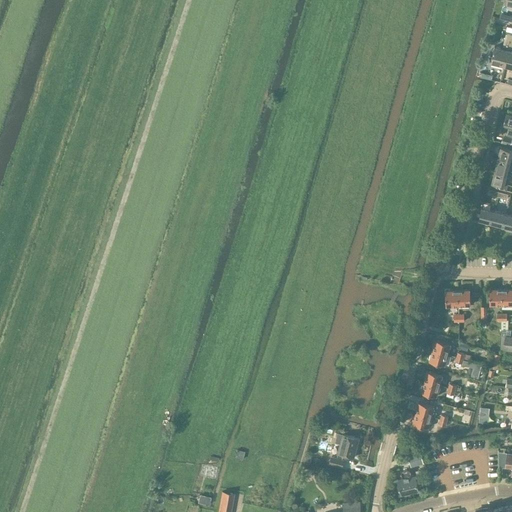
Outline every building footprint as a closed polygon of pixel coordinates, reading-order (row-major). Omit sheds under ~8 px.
[(504,65),(511,35),(505,34),(502,48),(494,46),(490,62),(504,65)] [(511,135),(511,113),(507,112),(503,124),(509,126),(507,134),(511,135)] [(511,144),(511,140),(511,137),(504,135),(502,142),(511,144)] [(511,149),(501,146),(498,158),(511,162),(511,149)] [(511,162),(498,158),(495,170),(507,173),(509,166),(511,167),(511,162)] [(507,173),(495,170),(492,182),(497,184),(496,187),(506,190),(510,174),(507,173)] [(491,223),(494,210),(482,207),(479,220),(491,223)] [(503,226),(506,213),(494,210),(491,223),(503,226)] [(511,214),(506,213),(503,226),(511,227),(511,214)] [(470,289),(458,290),(458,305),(471,304),(470,289)] [(490,304),(502,304),(503,289),(490,289),(490,304)] [(511,289),(503,289),(502,304),(511,304),(511,289)] [(458,305),(458,290),(446,290),(446,305),(458,305)] [(432,350),(448,354),(451,343),(435,339),(432,350)] [(467,344),(462,342),(460,342),(459,348),(467,350),(469,344),(467,344)] [(445,365),(448,354),(432,350),(430,361),(445,365)] [(458,351),(456,356),(464,358),(468,359),(469,355),(466,354),(458,351)] [(497,369),(499,363),(492,361),(490,367),(497,369)] [(425,381),(440,385),(443,375),(428,371),(425,381)] [(437,396),(440,385),(425,381),(422,392),(437,396)] [(416,412),(432,416),(435,405),(419,401),(416,412)] [(429,427),(432,416),(416,412),(413,423),(429,427)] [(441,414),(440,418),(452,422),(454,422),(456,418),(448,416),(441,414)] [(440,418),(438,424),(453,428),(454,422),(452,422),(440,418)] [(354,456),(359,437),(338,432),(335,443),(340,444),(338,451),(338,452),(337,456),(332,455),(330,462),(342,465),(344,458),(342,458),(344,453),(354,456)] [(420,452),(408,455),(412,466),(423,463),(420,452)] [(316,457),(314,464),(321,466),(323,459),(316,457)] [(401,493),(418,490),(415,475),(411,476),(410,469),(401,471),(402,478),(398,479),(401,493)] [(230,511),(234,494),(222,491),(218,511),(230,511)] [(200,494),(198,502),(209,505),(211,497),(200,494)] [(342,511),(361,511),(360,502),(342,504),(342,511)]
